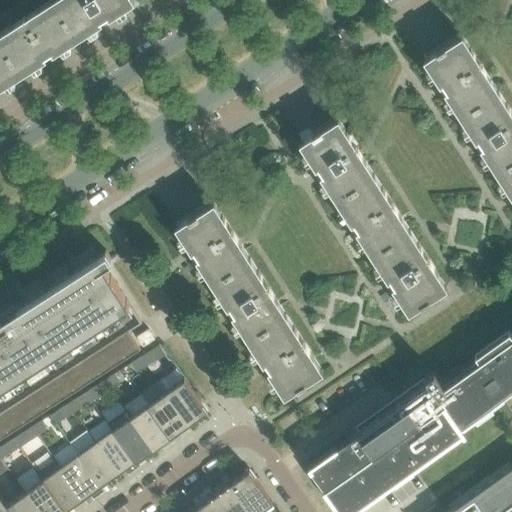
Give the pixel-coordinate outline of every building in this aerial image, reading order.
[(77,37),(53,0),(50,0),(0,32),(0,39),(21,73),(77,37)] [(134,1),(133,0),(53,0),(77,37),(134,1)] [(499,91),(494,83),(462,34),(424,59),(460,116),(499,91)] [(0,86),(21,73),(0,39),(0,86)] [(511,161),(511,111),(499,91),(460,116),(496,171),(511,161)] [(374,174),(370,167),(338,117),(299,142),(336,199),(374,174)] [(511,161),(496,171),(511,196),(511,161)] [(410,230),(405,223),(374,174),(336,199),(372,255),(410,230)] [(250,257),(245,250),(213,201),(175,225),(212,282),(250,257)] [(447,287),(428,258),(410,230),(372,255),(408,311),(421,303),(422,304),(430,298),(447,287)] [(0,386),(129,303),(129,302),(104,263),(111,258),(106,250),(99,254),(95,257),(72,271),(71,272),(47,287),(46,288),(24,302),(22,303),(0,317),(0,386)] [(286,313),(281,306),(250,257),(212,282),(248,338),(286,313)] [(322,370),(304,341),(286,313),(248,338),(284,395),(297,387),(297,388),(306,382),(306,381),(322,370)] [(155,338),(149,329),(137,336),(143,346),(155,338)] [(337,445),(308,466),(311,470),(311,469),(324,487),(323,488),(339,511),(350,511),(462,432),(463,433),(465,432),(462,427),(461,425),(506,393),(507,395),(511,401),(511,465),(511,466),(457,505),(446,511),(511,511),(511,335),(509,331),(508,332),(509,333),(476,356),(475,355),(475,356),(479,362),(445,387),(433,372),(429,375),(426,377),(429,381),(357,433),(351,437),(338,447),(337,445)] [(157,358),(151,350),(141,356),(147,365),(157,358)] [(147,365),(141,356),(131,363),(136,371),(147,365)] [(120,382),(115,373),(105,380),(110,388),(120,382)] [(207,410),(184,378),(166,391),(189,423),(207,410)] [(110,388),(105,380),(95,386),(100,395),(110,388)] [(189,423),(166,391),(148,403),(171,436),(189,423)] [(84,405),(78,397),(68,403),(74,412),(84,405)] [(74,412),(68,403),(58,410),(64,418),(74,412)] [(171,436),(148,403),(130,416),(154,448),(171,436)] [(154,448),(130,416),(113,428),(136,461),(154,448)] [(38,435),(48,429),(42,420),(32,426),(38,435)] [(38,435),(32,426),(22,433),(27,442),(38,435)] [(136,461),(113,428),(95,441),(119,474),(136,461)] [(119,474),(95,441),(78,453),(101,486),(119,474)] [(11,452),(6,443),(0,446),(0,456),(1,458),(11,452)] [(101,486),(78,453),(60,466),(83,499),(101,486)] [(83,499),(60,466),(42,479),(66,511),(83,499)] [(257,511),(273,501),(249,469),(231,482),(252,511),(257,511)] [(64,511),(66,511),(42,479),(25,491),(39,511),(64,511)] [(252,511),(231,482),(213,495),(225,511),(252,511)] [(39,511),(25,491),(7,504),(12,511),(39,511)] [(225,511),(213,495),(196,507),(199,511),(225,511)]
